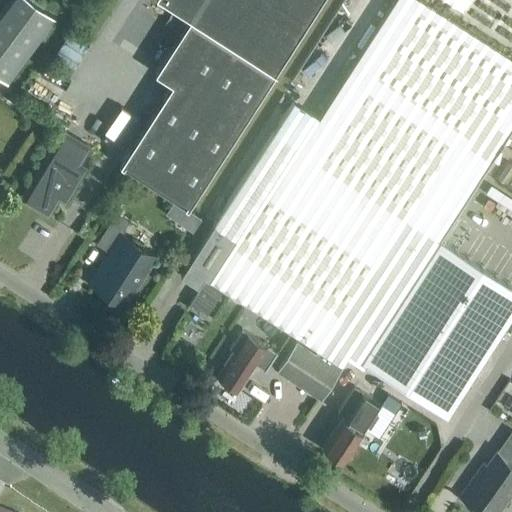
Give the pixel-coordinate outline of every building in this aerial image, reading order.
[(0,80),(5,84),(53,19),(27,0),(24,0),(0,32),(0,80)] [(273,70),(318,0),(163,0),(190,17),(155,73),(172,84),(120,165),(187,208),(275,71),(273,70)] [(393,0),(319,117),(292,100),(212,224),(213,225),(180,276),(197,286),(203,277),(297,337),(295,341),(276,370),(321,399),(349,355),(446,418),(511,315),(511,287),(439,240),(511,127),(511,58),(421,0),(393,0)] [(65,203),(71,193),(86,168),(79,164),(89,147),(62,130),(20,200),(48,216),(58,199),(65,203)] [(124,305),(155,256),(121,233),(129,221),(115,213),(96,243),(109,251),(89,282),(124,305)] [(206,315),(222,291),(204,280),(189,303),(206,315)] [(277,353),(241,329),(229,347),(233,350),(215,377),(237,392),(255,365),(265,371),(277,353)] [(322,449),(343,462),(355,444),(357,445),(364,435),(362,434),(363,432),(362,431),(363,428),(365,429),(381,405),(354,388),(338,412),(345,416),(344,419),(342,418),(322,449)] [(511,460),(497,450),(487,465),(483,463),(460,496),(482,511),(497,511),(511,491),(511,460)] [(424,472),(409,461),(399,475),(415,486),(424,472)]
